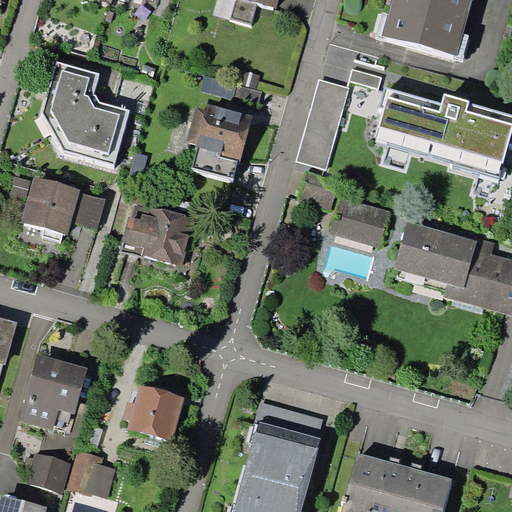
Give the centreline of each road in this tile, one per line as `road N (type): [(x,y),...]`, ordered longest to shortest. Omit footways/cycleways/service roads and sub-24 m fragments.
road 1 (residential): [(227,354),(329,0)]
road 2 (residential): [(227,354),(511,436)]
road 3 (unknown): [(317,41),(464,84),(476,78),(507,0)]
road 4 (residential): [(0,290),(227,354)]
road 5 (residential): [(188,511),(227,354)]
